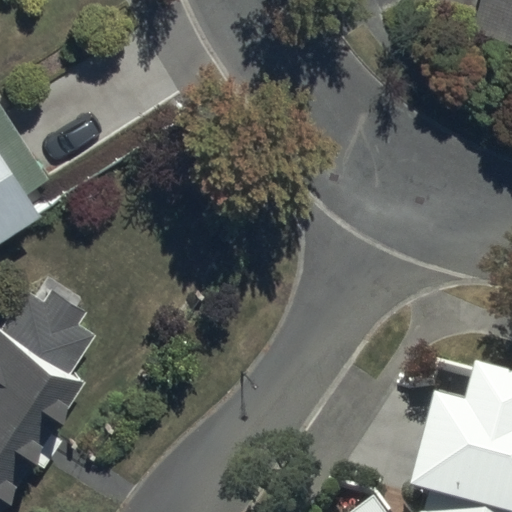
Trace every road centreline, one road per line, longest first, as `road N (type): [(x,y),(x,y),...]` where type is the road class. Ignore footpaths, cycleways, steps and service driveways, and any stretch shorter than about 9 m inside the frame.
road 1 (residential): [(397,178),(174,511)]
road 2 (residential): [(397,178),(304,94),(247,0)]
road 3 (residential): [(511,219),(397,178)]
